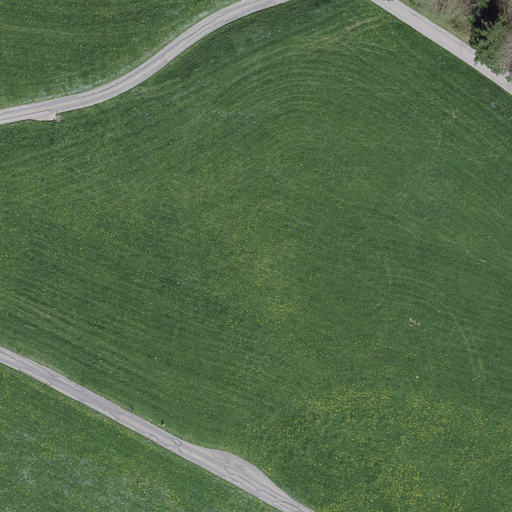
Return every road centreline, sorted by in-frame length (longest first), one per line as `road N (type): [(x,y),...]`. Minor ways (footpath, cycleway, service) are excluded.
road 1 (track): [(0,354),(298,511)]
road 2 (track): [(258,0),(221,14),(124,85),(0,118)]
road 3 (unclassified): [(511,98),(379,0)]
